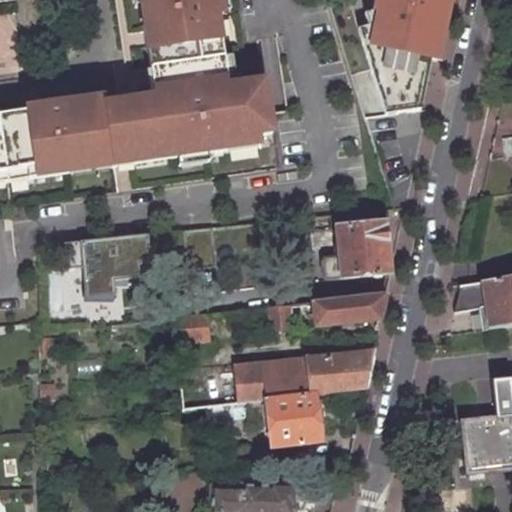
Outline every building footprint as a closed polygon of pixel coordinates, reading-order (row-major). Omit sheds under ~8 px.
[(0,130),(0,142),(5,179),(29,175),(30,184),(71,179),(69,169),(113,163),(114,172),(178,163),(208,159),(228,156),(233,142),(271,137),(264,84),(238,88),(227,89),(223,60),(217,20),(223,19),(223,15),(220,0),(143,0),(145,7),(140,8),(147,57),(157,55),(160,75),(164,103),(159,109),(145,111),(144,106),(120,109),(120,106),(104,108),(104,104),(69,109),(70,115),(59,117),(53,111),(27,115),(28,119),(14,121),(14,128),(0,130)] [(145,7),(143,0),(133,0),(135,8),(140,8),(145,7)] [(230,14),(227,0),(220,0),(223,15),(230,14)] [(329,0),(366,119),(384,117),(419,112),(430,61),(435,63),(449,0),(329,0)] [(160,75),(157,55),(147,57),(150,77),(160,75)] [(238,88),(234,59),(223,60),(227,89),(238,88)] [(0,122),(0,128),(0,130),(14,128),(14,121),(0,122)] [(228,156),(272,149),(271,137),(233,142),(228,156)] [(208,159),(178,163),(178,170),(209,166),(208,159)] [(71,179),(114,172),(113,163),(69,169),(71,179)] [(0,188),(13,187),(30,184),(29,175),(5,179),(0,179),(0,188)] [(401,220),(335,227),(337,249),(319,251),(320,259),(338,257),(340,279),(387,274),(386,246),(395,245),(401,220)] [(137,277),(136,261),(148,261),(146,235),(79,239),(82,300),(111,298),(110,278),(137,277)] [(338,257),(320,259),(322,281),(340,279),(338,257)] [(511,276),(458,285),(453,312),(479,309),(482,329),(511,323),(511,276)] [(311,327),(378,320),(384,297),(308,305),(310,321),(311,327)] [(283,308),(285,324),(310,321),(308,305),(283,308)] [(262,310),(265,332),(286,330),(285,324),(283,308),(262,310)] [(167,321),(170,346),(201,342),(198,317),(167,321)] [(363,389),(371,352),(303,360),(306,396),(312,395),(363,389)] [(306,396),(303,360),(173,374),(178,410),(204,407),(263,400),(306,396)] [(501,420),(467,423),(473,475),(511,470),(511,381),(497,383),(501,420)] [(265,416),(268,448),(317,443),(312,395),(306,396),(263,400),(265,416)] [(205,421),(265,416),(263,400),(204,407),(205,421)] [(244,452),(217,454),(218,467),(246,466),(244,452)] [(209,486),(208,511),(288,511),(288,506),(298,506),(301,501),(303,489),(299,483),(267,483),(267,484),(239,484),(239,486),(209,486)]
